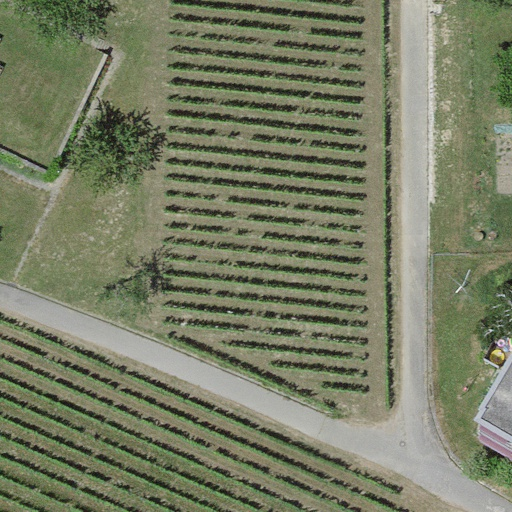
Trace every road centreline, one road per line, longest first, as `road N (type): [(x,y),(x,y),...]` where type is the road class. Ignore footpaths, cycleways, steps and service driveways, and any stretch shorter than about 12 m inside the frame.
road 1 (track): [(411,0),(406,471)]
road 2 (track): [(406,471),(137,352),(0,303)]
